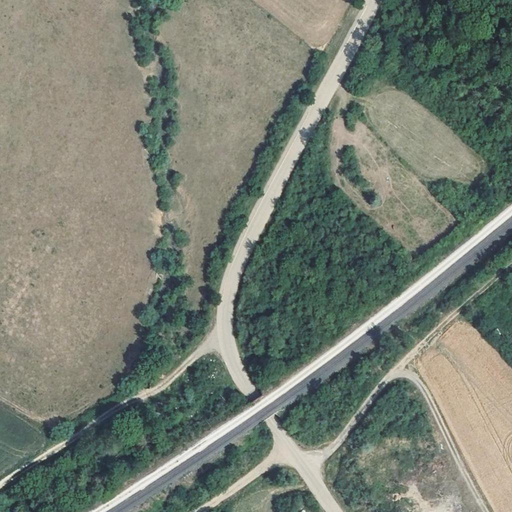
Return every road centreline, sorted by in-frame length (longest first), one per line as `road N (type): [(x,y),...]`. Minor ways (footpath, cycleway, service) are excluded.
road 1 (unclassified): [(226,330),(246,243),(377,0)]
road 2 (track): [(511,264),(430,334),(334,445),(304,466)]
road 3 (track): [(226,330),(161,386),(0,486)]
road 4 (track): [(485,511),(418,382),(394,371)]
road 5 (residential): [(226,330),(244,379),(304,466)]
